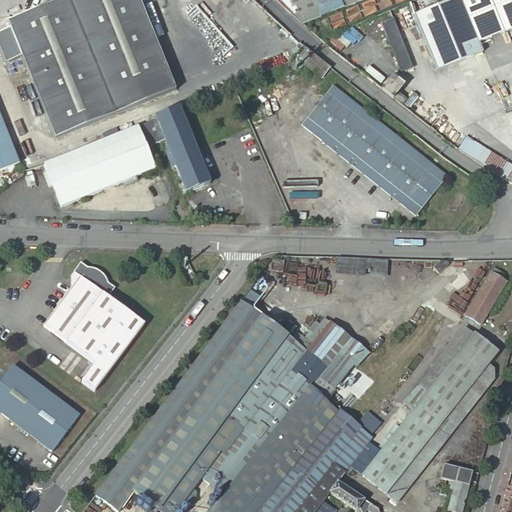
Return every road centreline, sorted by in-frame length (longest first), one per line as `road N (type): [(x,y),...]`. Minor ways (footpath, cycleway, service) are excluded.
road 1 (unclassified): [(46,506),(240,260),(246,242)]
road 2 (unclassified): [(265,0),(511,194)]
road 3 (tertiary): [(246,242),(498,246)]
road 4 (tertiary): [(0,233),(246,242)]
